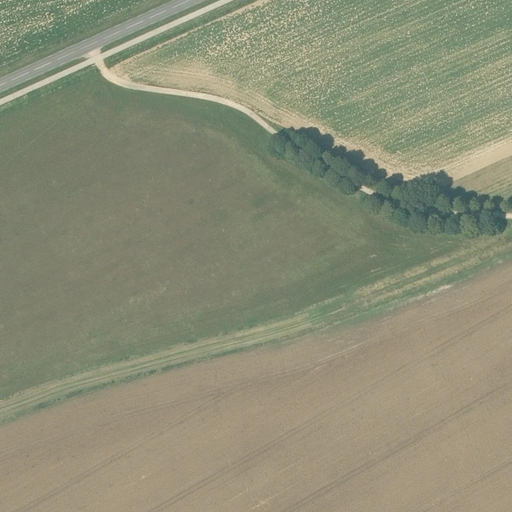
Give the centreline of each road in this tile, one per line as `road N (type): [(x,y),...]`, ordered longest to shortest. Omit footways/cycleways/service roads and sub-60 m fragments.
road 1 (track): [(88,44),(103,72),(127,85),(218,99),(356,186),(427,213),(511,215)]
road 2 (tertiary): [(0,85),(187,0)]
